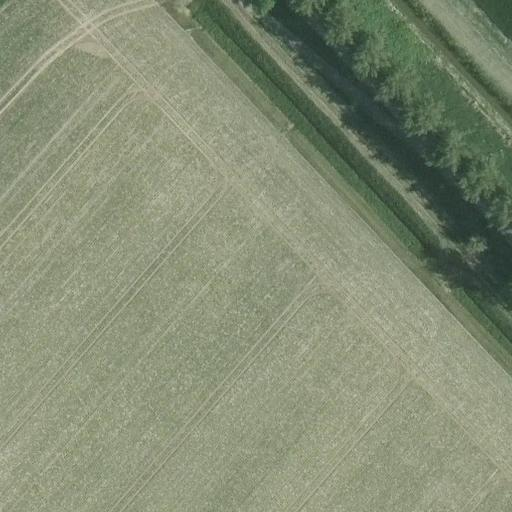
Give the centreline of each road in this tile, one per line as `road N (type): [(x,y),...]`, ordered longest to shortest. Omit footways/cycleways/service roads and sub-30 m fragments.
road 1 (residential): [(238,0),(430,155)]
road 2 (unclassified): [(430,155),(290,0)]
